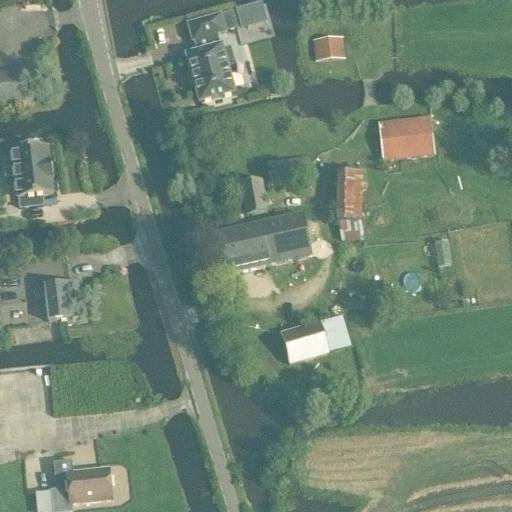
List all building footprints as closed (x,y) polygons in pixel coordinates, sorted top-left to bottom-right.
[(239,11),(236,12),(242,32),(261,26),(265,25),(267,25),(264,15),(262,5),(248,9),(239,11)] [(187,58),(188,61),(193,78),(193,77),(195,85),(200,105),(235,95),(228,70),(236,68),(231,49),(222,52),(221,48),(220,49),(217,38),(226,35),(225,34),(235,32),(238,31),(233,14),(221,18),(188,27),(193,44),(195,44),(198,55),(187,58)] [(345,61),(343,40),(313,43),(315,64),(345,61)] [(20,69),(0,71),(0,112),(25,109),(24,101),(20,69)] [(380,127),(385,164),(435,159),(430,121),(380,127)] [(14,172),(5,173),(7,191),(16,190),(18,202),(20,201),(21,212),(43,209),(42,199),(53,198),(52,182),(54,182),(52,165),(50,165),(48,150),(12,154),(14,172)] [(270,189),(312,185),(310,162),(268,166),(270,189)] [(338,177),(338,225),(362,226),(363,177),(338,177)] [(262,183),(242,187),(247,219),(267,215),(262,183)] [(302,217),(263,226),(262,225),(262,226),(212,237),(221,279),(271,268),(271,269),(272,268),(311,259),(302,217)] [(46,289),(50,324),(84,320),(80,285),(46,289)] [(330,356),(330,355),(350,349),(342,319),(321,326),(281,338),(290,368),(330,356)] [(56,493),(51,494),(52,511),(73,511),(73,508),(113,504),(109,473),(74,476),(72,464),(54,466),(56,493)]
